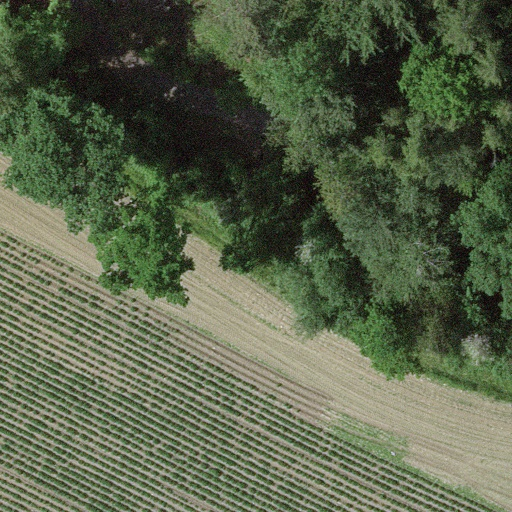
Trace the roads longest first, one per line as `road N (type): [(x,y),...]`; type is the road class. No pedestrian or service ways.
road 1 (track): [(449,167),(160,54),(91,0)]
road 2 (track): [(425,0),(449,167),(511,210)]
